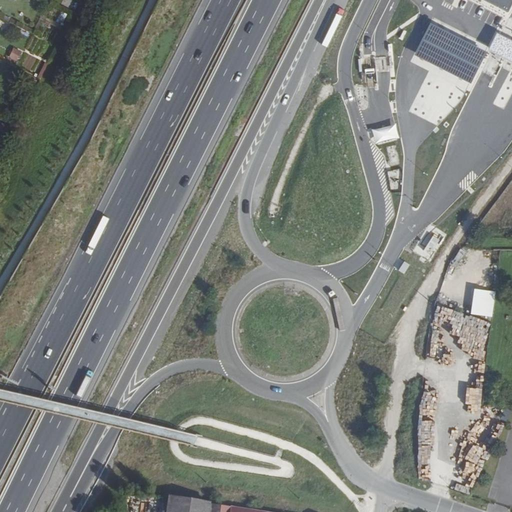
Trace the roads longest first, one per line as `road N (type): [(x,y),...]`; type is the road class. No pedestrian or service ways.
road 1 (trunk): [(7,511),(264,0)]
road 2 (trunk): [(59,508),(321,0)]
road 3 (trunk): [(227,0),(0,450)]
road 4 (trunk): [(282,269),(250,238),(246,194),(330,0)]
road 5 (trunk): [(59,508),(78,496),(134,401),(158,377),(200,364),(238,372)]
road 6 (tertiary): [(326,413),(352,468),(365,478),(461,511)]
road 7 (tertiary): [(329,374),(346,342),(341,306),(317,278),(282,269)]
road 8 (tertiary): [(282,269),(249,280),(227,307),(223,341),(238,372)]
